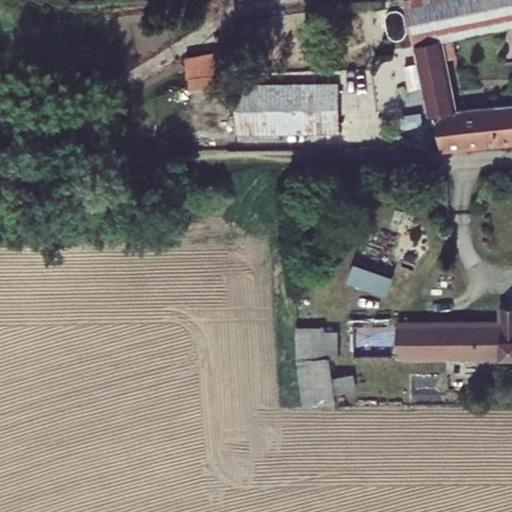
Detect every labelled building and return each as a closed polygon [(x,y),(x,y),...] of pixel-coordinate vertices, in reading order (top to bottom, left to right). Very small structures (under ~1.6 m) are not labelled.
[(511,0),(406,0),(414,48),(442,43),(511,29),(511,0)] [(393,35),(408,34),(407,11),(392,12),(393,35)] [(414,48),(426,118),(434,116),(441,152),(511,145),(511,108),(453,113),(442,43),(414,48)] [(238,81),(238,61),(185,61),(185,81),(238,81)] [(336,138),(336,92),(239,92),(239,139),(336,138)] [(389,289),(394,272),(355,261),(350,279),(389,289)] [(309,406),(338,405),(335,357),(511,355),(511,305),(508,305),(508,326),(358,327),(352,280),(308,280),(302,359),(309,406)]
